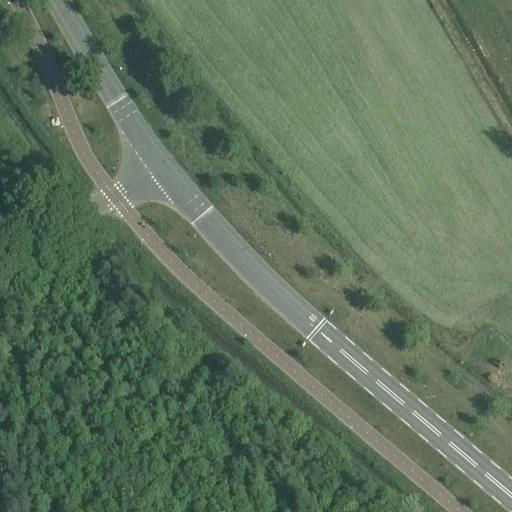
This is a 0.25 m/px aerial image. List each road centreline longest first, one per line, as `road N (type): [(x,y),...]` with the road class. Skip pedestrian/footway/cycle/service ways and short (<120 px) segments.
road 1 (tertiary): [(511,494),(316,328),(162,176)]
road 2 (tertiary): [(162,176),(54,0)]
road 3 (unclassified): [(0,235),(115,200),(162,176)]
